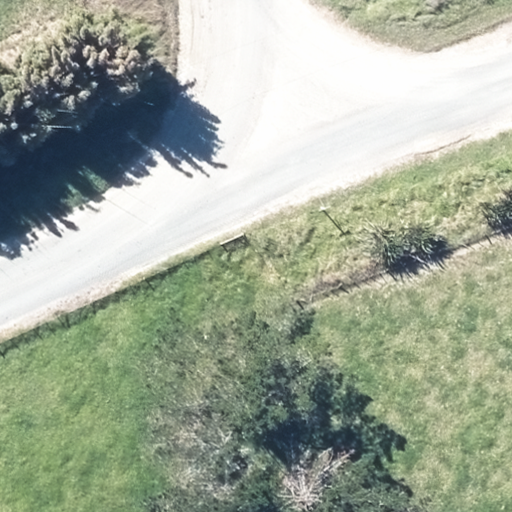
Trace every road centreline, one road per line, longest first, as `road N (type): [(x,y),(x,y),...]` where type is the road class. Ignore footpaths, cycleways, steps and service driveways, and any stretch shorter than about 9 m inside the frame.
road 1 (unclassified): [(0,296),(307,160)]
road 2 (unclassified): [(307,160),(511,81)]
road 3 (unclassified): [(247,0),(307,160)]
